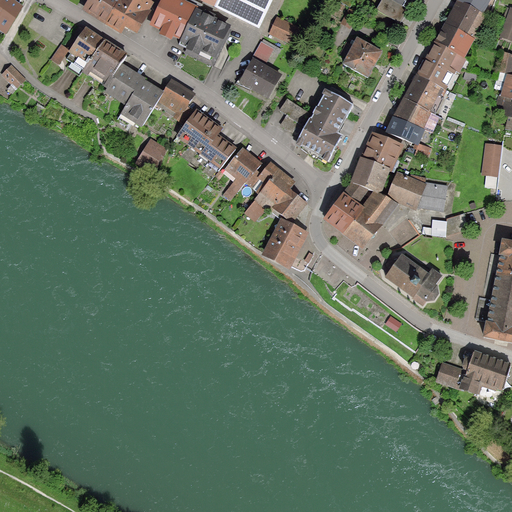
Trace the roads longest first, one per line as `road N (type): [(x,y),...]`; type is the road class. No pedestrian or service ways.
road 1 (residential): [(332,190),(221,106),(54,0)]
road 2 (residential): [(511,357),(417,320),(323,246),(315,225),(332,190)]
road 3 (residential): [(332,190),(432,0)]
